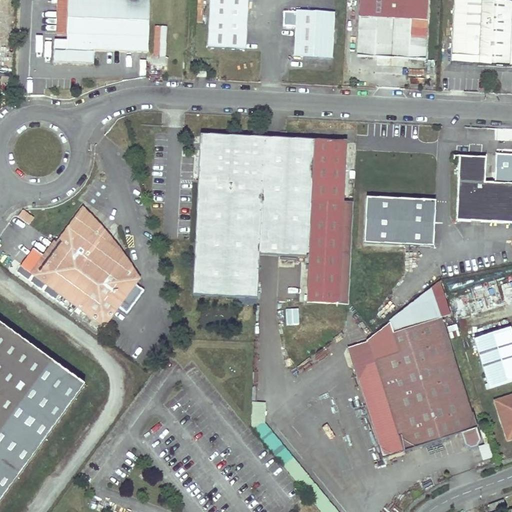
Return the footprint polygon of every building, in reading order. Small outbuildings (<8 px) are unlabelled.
[(145,53),(147,0),(69,0),(68,33),(68,39),(55,39),(54,64),(94,66),(94,51),(145,53)] [(69,0),(59,0),(58,33),(68,33),(69,0)] [(209,0),(206,49),(245,51),(248,0),(209,0)] [(426,0),(358,0),(356,57),(424,61),(426,0)] [(511,0),(453,0),(452,55),(477,56),(477,63),(511,64),(511,0)] [(296,12),(283,12),(282,31),(295,32),(294,57),(331,59),(334,13),(296,11),(296,12)] [(153,56),(166,56),(166,25),(153,26),(153,56)] [(272,140),(197,137),(191,298),(254,300),(256,257),(269,258),(307,259),(306,304),(337,305),(341,197),(343,142),(272,140)] [(343,142),(341,197),(351,197),(353,137),(343,137),(343,142)] [(494,183),(511,183),(511,154),(495,154),(494,183)] [(485,158),(458,157),(455,222),(511,224),(511,183),(494,183),(484,183),(485,158)] [(341,197),(337,299),(347,299),(351,197),(341,197)] [(431,246),(432,201),(363,198),(362,244),(431,246)] [(79,216),(107,237),(82,211),(79,216)] [(17,218),(28,225),(32,219),(22,212),(17,218)] [(56,246),(34,276),(103,327),(138,280),(109,259),(115,252),(103,243),(107,237),(79,216),(56,246)] [(30,273),(34,276),(56,246),(52,243),(30,273)] [(452,316),(442,285),(432,293),(441,320),(452,316)] [(285,299),(300,299),(300,289),(285,290),(285,299)] [(379,460),(459,436),(463,449),(474,451),(481,443),(441,320),(432,293),(376,337),(368,343),(363,328),(347,333),(351,347),(347,349),(377,447),(376,448),(379,460)] [(0,504),(85,389),(0,326),(0,504)] [(511,334),(511,330),(475,341),(490,388),(511,381),(511,334)] [(511,396),(496,402),(508,438),(511,436),(511,396)] [(338,511),(264,423),(250,431),(303,497),(306,500),(316,511),(338,511)] [(490,446),(476,451),(480,465),(495,461),(490,446)] [(495,511),(494,511),(511,511),(511,495),(505,498),(508,508),(495,511)] [(501,500),(489,505),(491,511),(503,507),(501,500)]
